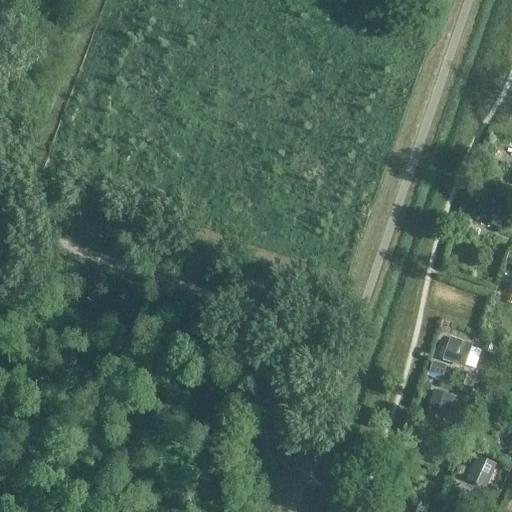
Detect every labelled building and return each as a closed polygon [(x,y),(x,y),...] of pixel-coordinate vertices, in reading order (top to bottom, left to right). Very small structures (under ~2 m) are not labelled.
[(505,232),(511,210),(511,208),(486,200),(479,219),(492,223),(491,227),(505,232)] [(450,339),(442,361),(466,369),(474,347),(450,339)] [(432,364),(429,373),(442,377),(445,368),(432,364)] [(433,391),(426,414),(447,421),(455,398),(433,391)] [(465,480),(485,489),(495,467),(474,458),(465,480)]
